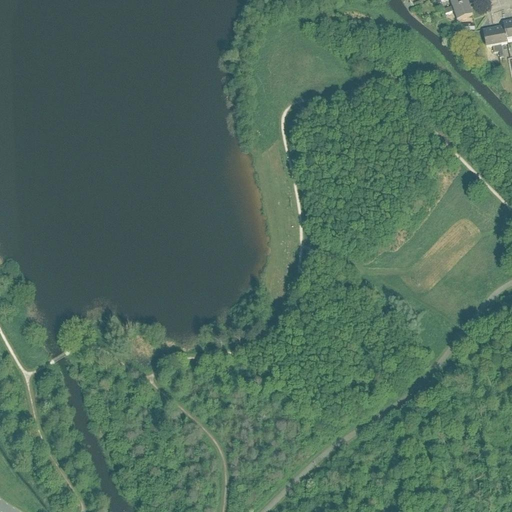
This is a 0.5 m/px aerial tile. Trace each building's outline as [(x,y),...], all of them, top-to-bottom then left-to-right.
[(467,3),(466,0),(439,0),(441,4),(450,1),(452,8),(467,3)] [(452,8),(443,11),(445,16),(454,13),(457,22),(472,17),(468,5),(467,3),(452,8)] [(511,22),(503,24),(507,46),(506,42),(511,40),(511,22)] [(503,57),(502,54),(501,47),(507,46),(503,24),(502,24),(503,28),(493,30),(498,55),(499,58),(503,57)] [(494,55),(498,55),(493,30),(482,32),(485,50),(493,48),(494,55)] [(464,33),(456,37),(458,43),(466,39),(464,33)]
